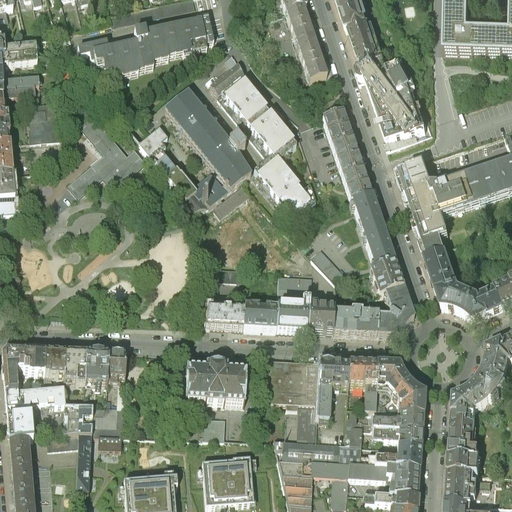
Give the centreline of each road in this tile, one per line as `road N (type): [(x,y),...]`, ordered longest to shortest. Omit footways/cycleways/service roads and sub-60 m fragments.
road 1 (residential): [(411,357),(0,340)]
road 2 (residential): [(431,331),(318,0)]
road 3 (residential): [(440,389),(432,511)]
